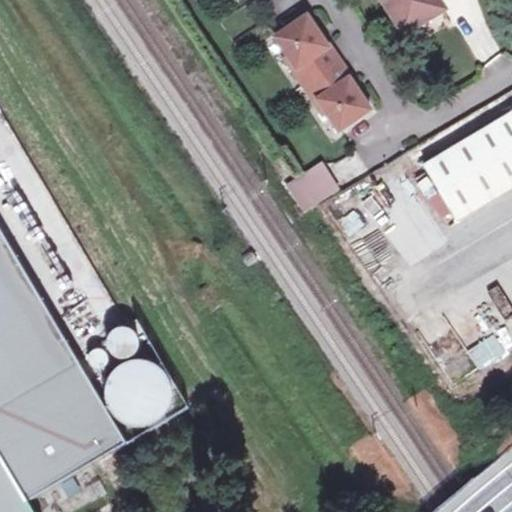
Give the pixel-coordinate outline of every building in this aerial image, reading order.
[(439,0),(387,0),(407,32),(445,8),(439,0)] [(330,48),(309,17),(278,38),(298,69),(295,71),(318,104),(321,102),(341,131),(373,110),(352,79),(354,78),(332,46),(330,48)] [(467,39),(476,61),(498,53),(490,30),(467,39)] [(511,115),(426,167),(459,220),(511,188),(511,115)] [(297,175),(315,204),(340,189),(322,161),(297,175)] [(0,511),(32,511),(27,504),(110,455),(127,445),(0,229),(0,511)] [(244,256),(250,265),(259,259),(252,250),(244,256)]
